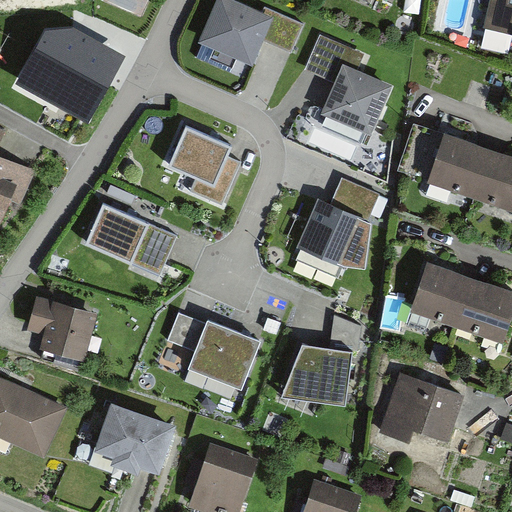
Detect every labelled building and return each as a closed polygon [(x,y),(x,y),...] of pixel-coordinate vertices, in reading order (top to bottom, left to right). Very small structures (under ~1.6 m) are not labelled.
[(308,27),(243,0),(220,0),(203,42),(262,66),(271,44),(297,55),(308,27)] [(511,0),(493,0),(489,29),(511,33),(511,0)] [(113,52),(73,31),(48,32),(21,80),(87,116),(106,83),(98,79),(113,52)] [(401,84),(361,67),(366,55),(323,37),(308,70),(338,83),(325,113),(378,136),(401,84)] [(246,159),(239,156),(242,148),(190,126),(174,163),(201,174),(192,195),(225,208),(246,159)] [(511,158),(415,126),(400,170),(511,208),(511,158)] [(36,172),(0,155),(0,229),(8,233),(36,172)] [(302,246),(349,266),(365,268),(371,223),(367,222),(380,195),(349,181),(337,209),(321,202),(302,246)] [(113,207),(97,241),(163,271),(178,236),(113,207)] [(432,315),(503,339),(511,313),(511,292),(428,263),(407,325),(426,332),(432,315)] [(46,350),(93,361),(105,313),(38,298),(32,324),(51,328),(46,350)] [(264,339),(209,319),(192,367),(247,386),(264,339)] [(353,353),(304,345),(285,397),(344,407),(353,353)] [(69,407),(0,376),(0,433),(48,454),(69,407)] [(408,376),(389,433),(424,445),(428,430),(456,440),(470,397),(408,376)] [(112,400),(97,446),(160,466),(174,420),(112,400)] [(247,511),(264,466),(216,448),(195,506),(211,511),(247,511)] [(320,482),(310,511),(361,511),(367,497),(320,482)]
